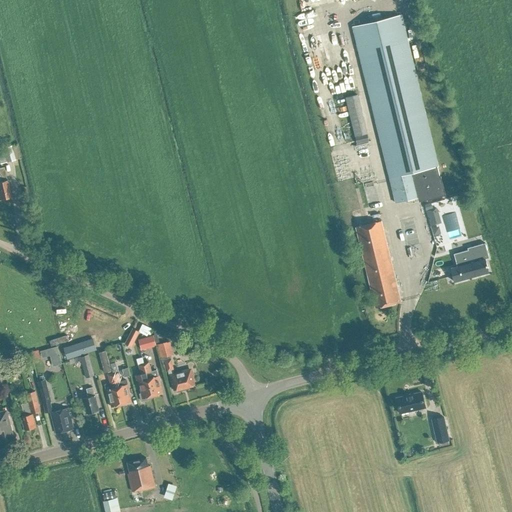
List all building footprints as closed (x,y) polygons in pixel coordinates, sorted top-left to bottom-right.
[(439,176),(438,168),(437,166),(438,166),(402,15),(353,26),(395,202),(420,196),(420,197),(422,198),(425,198),(425,200),(445,195),(441,176),(439,176)] [(355,136),(367,133),(358,94),(345,97),(355,136)] [(357,144),(369,141),(367,133),(355,136),(357,144)] [(0,163),(15,159),(11,145),(0,147),(0,163)] [(6,179),(4,168),(3,167),(0,167),(0,198),(10,196),(7,179),(6,179)] [(375,308),(391,303),(400,301),(381,221),(356,227),(375,308)] [(485,242),(467,247),(468,249),(469,252),(475,276),(489,272),(485,258),(489,257),(485,242)] [(457,266),(450,268),(454,282),(462,279),(475,276),(469,252),(468,249),(454,253),(457,266)] [(59,305),(66,304),(64,293),(57,295),(59,305)] [(132,347),(139,331),(132,327),(125,343),(132,347)] [(51,346),(69,340),(67,334),(49,340),(51,346)] [(141,349),(156,345),(154,334),(138,339),(141,349)] [(68,359),(96,350),(93,337),(64,346),(68,359)] [(161,358),(172,355),(169,341),(157,344),(161,358)] [(57,346),(49,349),(46,349),(47,355),(50,355),(53,365),(61,363),(57,346)] [(104,372),(111,371),(106,350),(99,352),(104,372)] [(80,356),(81,360),(86,377),(95,374),(89,353),(80,356)] [(7,370),(28,365),(25,354),(5,359),(7,370)] [(152,395),(144,363),(142,357),(137,358),(141,374),(135,375),(138,386),(139,385),(141,392),(139,392),(141,400),(152,397),(151,396),(152,395)] [(174,372),(173,369),(174,368),(171,359),(165,360),(168,370),(169,374),(170,378),(171,378),(174,390),(194,384),(190,369),(188,370),(188,369),(174,372)] [(110,363),(113,373),(118,371),(115,361),(110,363)] [(144,363),(152,395),(162,393),(159,380),(160,380),(159,375),(158,375),(157,369),(151,371),(149,361),(144,363)] [(116,385),(121,404),(131,401),(128,388),(129,388),(127,384),(128,383),(126,379),(121,380),(118,371),(113,373),(116,385)] [(112,406),(121,404),(116,385),(113,373),(107,374),(110,382),(104,384),(107,394),(108,394),(112,406)] [(47,386),(40,387),(44,403),(50,401),(51,401),(47,386)] [(99,410),(95,395),(92,387),(86,388),(88,396),(82,398),(83,404),(84,404),(87,413),(99,410)] [(36,427),(32,413),(40,411),(35,391),(27,393),(29,402),(21,404),(24,415),(20,416),(22,423),(23,423),(25,430),(36,427)] [(399,414),(426,407),(422,391),(395,397),(399,414)] [(55,433),(73,428),(68,408),(50,412),(55,433)] [(0,436),(12,433),(6,410),(0,411),(0,436)] [(449,443),(448,440),(449,440),(444,415),(431,419),(437,443),(438,442),(439,446),(449,443)] [(128,473),(132,492),(156,486),(150,465),(148,465),(146,457),(127,462),(130,473),(128,473)] [(168,481),(164,495),(173,498),(177,484),(168,481)] [(104,500),(116,497),(114,489),(102,493),(104,500)] [(119,511),(116,497),(103,501),(105,511),(119,511)]
